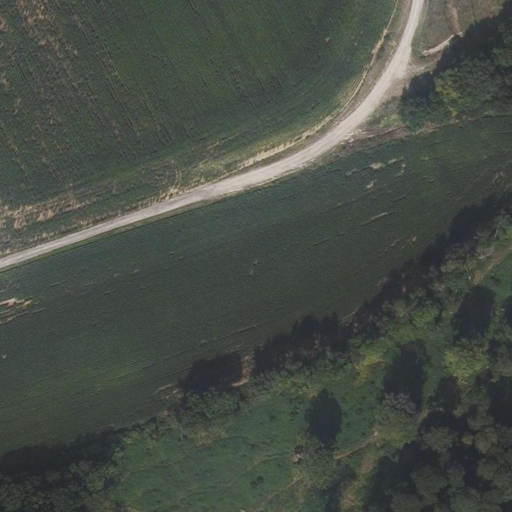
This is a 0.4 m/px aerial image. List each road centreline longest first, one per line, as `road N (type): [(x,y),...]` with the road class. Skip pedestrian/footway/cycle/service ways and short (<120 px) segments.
road 1 (track): [(0,257),(306,144)]
road 2 (track): [(410,0),(369,82),(306,144)]
